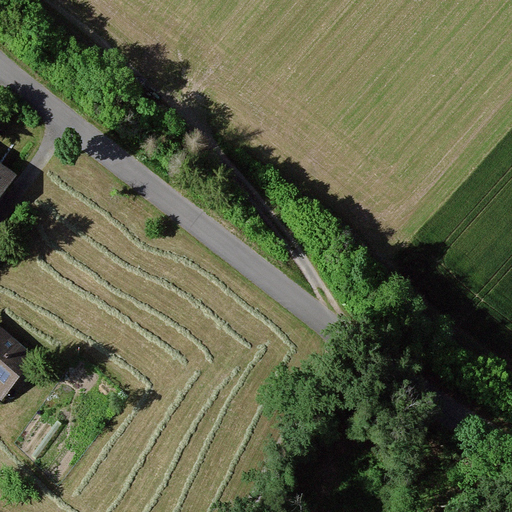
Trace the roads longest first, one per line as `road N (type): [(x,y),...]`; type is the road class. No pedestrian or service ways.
road 1 (track): [(511,356),(333,207),(162,97),(46,0)]
road 2 (unclassified): [(511,447),(317,317),(67,122)]
road 3 (track): [(339,332),(334,310),(288,237),(162,97)]
road 4 (track): [(339,332),(248,511)]
